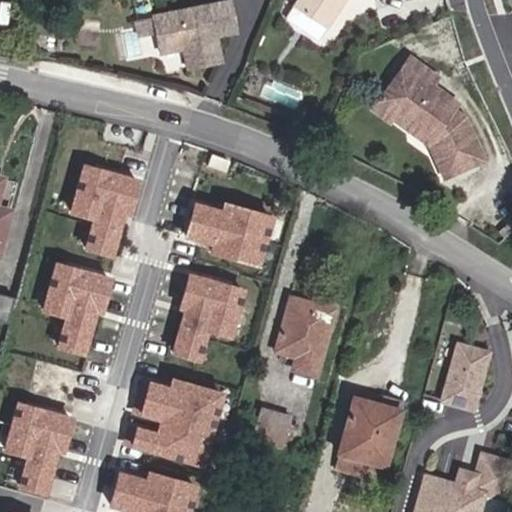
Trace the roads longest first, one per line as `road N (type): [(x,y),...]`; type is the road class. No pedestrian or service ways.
road 1 (residential): [(0,71),(262,140),(511,281)]
road 2 (unknown): [(262,140),(227,201),(170,223),(161,235),(113,401),(144,420)]
